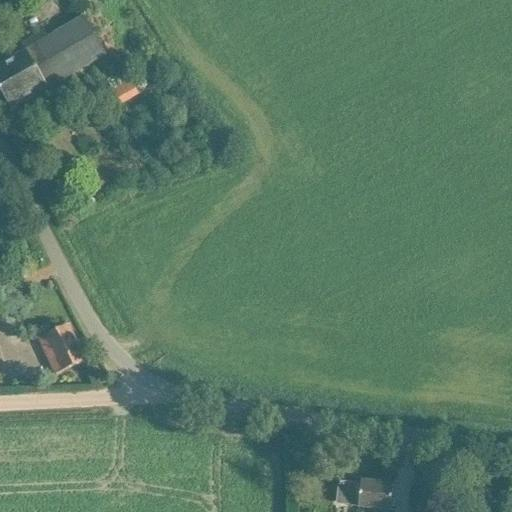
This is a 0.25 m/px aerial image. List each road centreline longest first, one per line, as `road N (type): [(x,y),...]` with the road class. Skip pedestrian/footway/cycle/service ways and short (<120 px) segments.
road 1 (unclassified): [(511,460),(135,398),(121,384)]
road 2 (unclassified): [(121,384),(0,170)]
road 3 (unclassified): [(0,405),(107,402),(121,384)]
